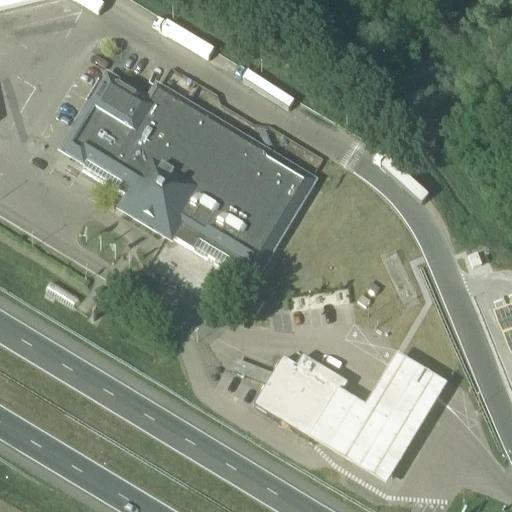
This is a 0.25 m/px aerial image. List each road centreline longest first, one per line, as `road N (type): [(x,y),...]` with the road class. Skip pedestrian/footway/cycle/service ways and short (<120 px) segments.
road 1 (motorway): [(304,511),(0,327)]
road 2 (motorway): [(0,422),(147,511)]
